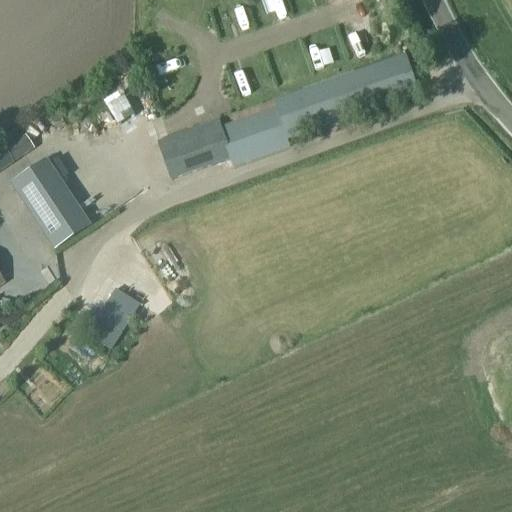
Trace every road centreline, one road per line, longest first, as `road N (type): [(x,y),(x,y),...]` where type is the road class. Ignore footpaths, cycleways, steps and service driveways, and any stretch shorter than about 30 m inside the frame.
road 1 (unknown): [(472,82),(58,252)]
road 2 (unclassified): [(511,127),(472,82),(438,0)]
